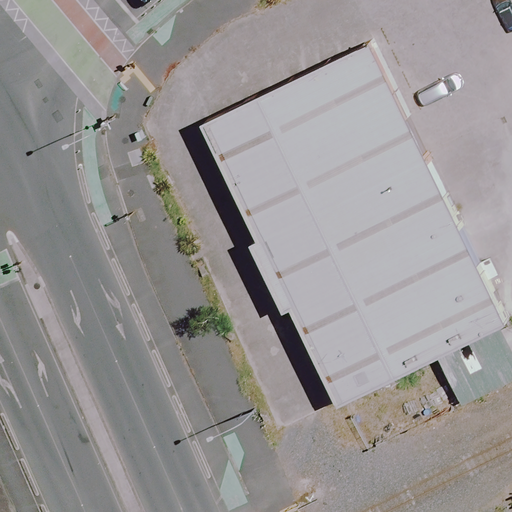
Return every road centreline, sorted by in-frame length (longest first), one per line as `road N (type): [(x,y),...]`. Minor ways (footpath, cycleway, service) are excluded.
road 1 (secondary): [(0,125),(54,218),(183,511)]
road 2 (secondary): [(84,511),(0,320)]
